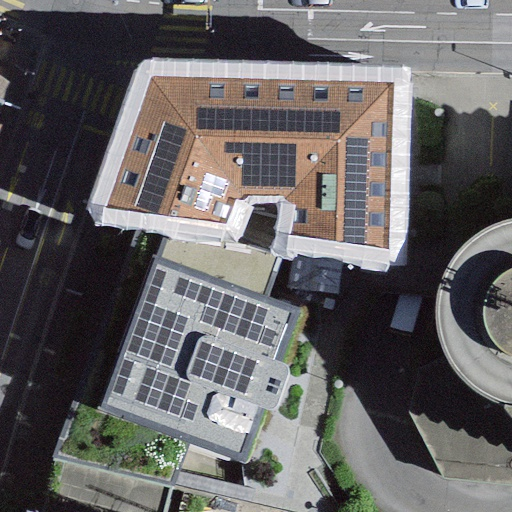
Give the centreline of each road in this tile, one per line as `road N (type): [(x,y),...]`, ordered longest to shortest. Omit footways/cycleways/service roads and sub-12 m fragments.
road 1 (secondary): [(511,27),(181,25),(101,15)]
road 2 (tertiary): [(101,15),(0,311)]
